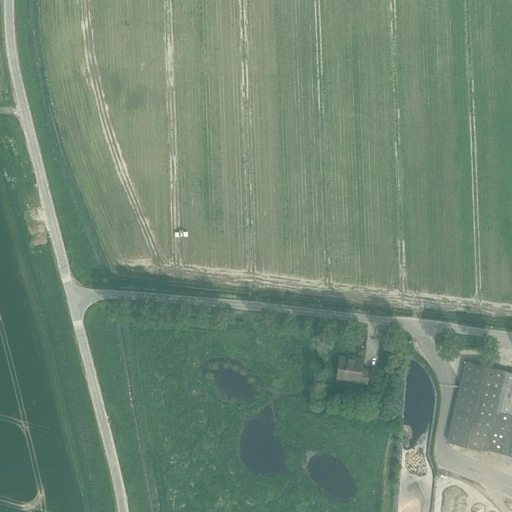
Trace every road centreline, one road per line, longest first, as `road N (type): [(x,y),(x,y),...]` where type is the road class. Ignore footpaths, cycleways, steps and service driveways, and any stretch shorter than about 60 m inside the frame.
road 1 (unclassified): [(511,337),(69,285)]
road 2 (unclassified): [(69,285),(7,0)]
road 3 (unclassified): [(121,511),(69,285)]
